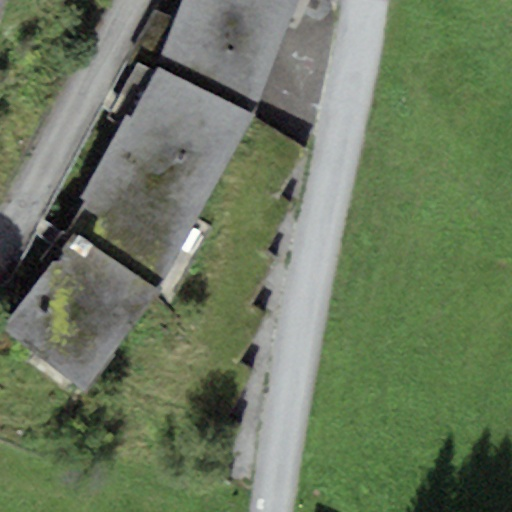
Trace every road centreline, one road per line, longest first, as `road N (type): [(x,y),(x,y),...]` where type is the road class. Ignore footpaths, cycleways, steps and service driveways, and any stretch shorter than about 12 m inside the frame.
road 1 (residential): [(367,0),(296,511)]
road 2 (residential): [(0,259),(106,116),(166,0)]
